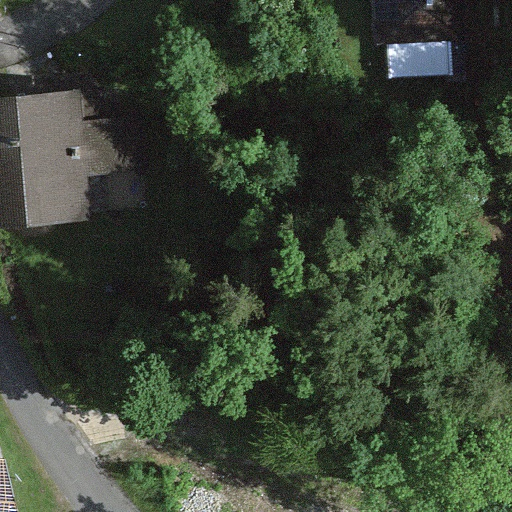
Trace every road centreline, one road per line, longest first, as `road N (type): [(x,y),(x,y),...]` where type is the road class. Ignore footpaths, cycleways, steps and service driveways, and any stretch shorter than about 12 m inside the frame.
road 1 (residential): [(0,322),(59,440),(113,511)]
road 2 (residential): [(0,64),(40,53),(97,21),(115,0)]
